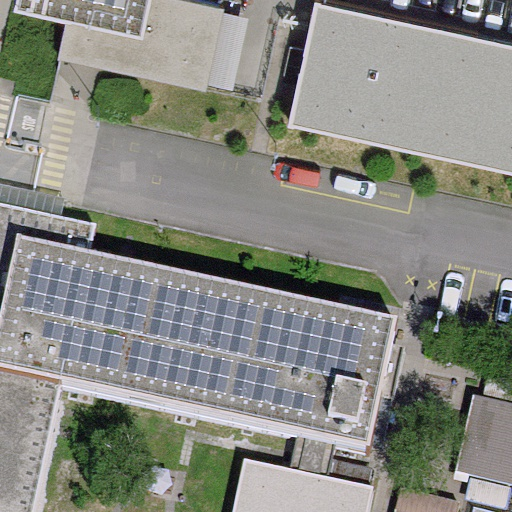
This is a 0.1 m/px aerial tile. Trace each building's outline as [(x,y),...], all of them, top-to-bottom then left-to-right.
[(18,0),(17,8),(144,36),(151,0),(18,0)] [(511,38),(333,0),(314,0),(290,119),(511,168),(511,38)] [(35,511),(65,375),(375,446),(402,318),(92,249),(100,217),(0,196),(0,511),(35,511)] [(511,403),(474,395),(455,480),(511,491),(511,403)] [(373,511),(379,487),(247,462),(237,511),(373,511)] [(455,511),(458,502),(399,488),(393,511),(455,511)]
